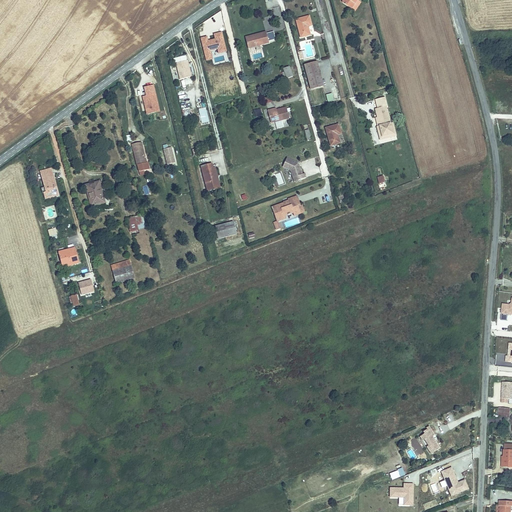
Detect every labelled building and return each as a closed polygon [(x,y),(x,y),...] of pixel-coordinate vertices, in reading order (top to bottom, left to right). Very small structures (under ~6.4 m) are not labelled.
[(307,14),(293,18),(298,36),(307,34),(305,24),(309,23),(307,14)] [(248,38),(250,45),(269,40),(266,30),(256,32),(257,35),(248,38)] [(273,31),(267,33),(269,40),(275,39),(273,31)] [(247,46),(250,45),(248,38),(257,35),(256,32),(244,36),(247,46)] [(322,35),(315,37),(317,42),(315,42),(318,54),(320,54),(321,58),(327,57),(322,35)] [(186,59),(176,62),(180,78),(190,75),(186,59)] [(316,59),(303,62),(310,87),(323,84),(316,59)] [(287,65),(281,67),(284,77),(291,74),(287,65)] [(159,110),(153,84),(144,87),(146,95),(143,96),(147,113),(159,110)] [(271,107),(267,109),(271,122),(289,116),(285,105),(272,109),(271,107)] [(380,126),(382,136),(393,134),(390,123),(386,106),(378,108),(375,109),(380,126)] [(201,123),(209,122),(206,108),(198,109),(201,123)] [(338,123),(325,126),(330,144),(338,142),(336,133),(341,132),(338,123)] [(382,136),(380,126),(377,126),(381,139),(396,136),(393,123),(390,123),(393,134),(382,136)] [(149,167),(141,140),(132,143),(140,170),(149,167)] [(162,145),(166,164),(175,162),(171,146),(167,147),(167,144),(162,145)] [(286,156),(282,165),(290,168),(292,176),(296,174),(298,178),(305,175),(304,171),(301,172),(299,165),(298,165),(297,162),(297,161),(286,156)] [(200,164),(206,186),(219,183),(217,176),(215,177),(212,166),(210,167),(209,162),(200,164)] [(44,198),(56,195),(54,188),(56,185),(54,178),(51,178),(49,171),(41,173),(45,190),(42,190),(44,198)] [(87,184),(90,194),(92,193),(94,201),(98,200),(99,203),(103,203),(101,198),(103,198),(102,191),(99,191),(97,181),(87,184)] [(92,193),(90,194),(93,205),(99,203),(98,200),(94,201),(92,193)] [(300,211),(296,203),(299,202),(296,194),(288,197),(289,199),(289,200),(284,202),(284,201),(271,205),(277,219),(284,216),(284,214),(293,210),(294,213),(300,211)] [(140,214),(131,216),(135,230),(144,227),(140,214)] [(236,233),(232,220),(215,225),(218,237),(236,233)] [(55,227),(47,229),(49,237),(57,235),(55,227)] [(72,250),(71,248),(61,251),(65,265),(79,261),(76,249),(72,250)] [(131,265),(123,267),(127,280),(135,277),(131,265)] [(127,280),(123,267),(113,270),(117,282),(127,280)] [(78,284),(81,295),(94,291),(91,280),(78,284)] [(76,295),(71,296),(73,307),(79,305),(76,295)] [(511,303),(510,305),(503,304),(501,320),(507,321),(508,314),(511,314),(511,303)] [(511,399),(511,382),(502,382),(501,403),(508,403),(508,399),(511,399)] [(440,448),(432,437),(435,435),(429,426),(426,428),(427,429),(423,432),(424,434),(420,437),(423,441),(424,439),(428,446),(427,447),(431,454),(440,448)] [(511,466),(511,444),(505,444),(504,457),(504,462),(502,462),(502,467),(511,466)] [(468,489),(465,480),(456,484),(454,477),(455,477),(451,468),(442,472),(451,496),(468,489)] [(412,496),(412,493),(413,493),(413,485),(404,485),(404,489),(390,489),(390,498),(399,498),(404,498),(404,505),(404,506),(413,506),(413,496),(412,496)] [(510,511),(511,506),(511,501),(500,501),(500,506),(501,506),(500,511),(510,511)]
